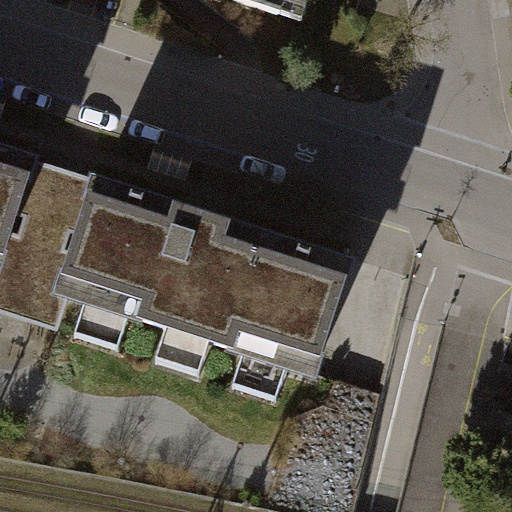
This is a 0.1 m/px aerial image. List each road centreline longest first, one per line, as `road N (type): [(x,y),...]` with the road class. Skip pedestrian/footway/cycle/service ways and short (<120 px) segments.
road 1 (residential): [(439,195),(0,49)]
road 2 (residential): [(451,0),(464,108),(439,195)]
